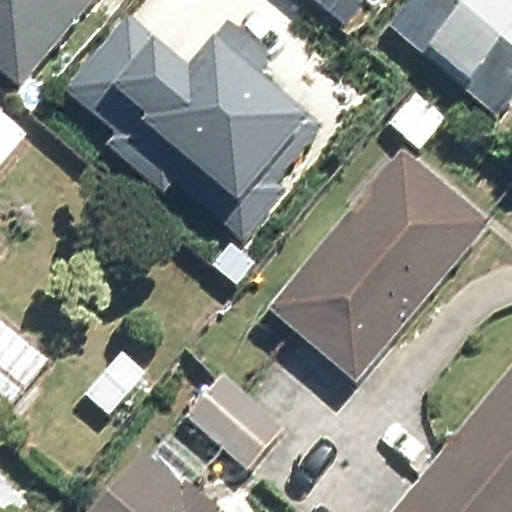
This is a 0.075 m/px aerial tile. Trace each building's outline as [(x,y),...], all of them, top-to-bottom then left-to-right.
[(0,0),(0,85),(14,97),(94,0),(0,0)] [(511,0),(340,0),(492,123),(511,98),(511,0)] [(117,38),(67,101),(244,241),(330,133),(214,42),(178,87),(117,38)] [(408,96),(380,129),(422,163),(449,130),(408,96)] [(400,157),(266,317),(357,392),(490,231),(400,157)] [(0,422),(46,368),(0,330),(0,422)] [(511,511),(511,374),(398,511),(511,511)] [(219,380),(182,423),(243,476),(281,433),(219,380)] [(197,511),(138,462),(95,511),(197,511)] [(0,488),(0,511),(20,511),(24,508),(0,488)]
